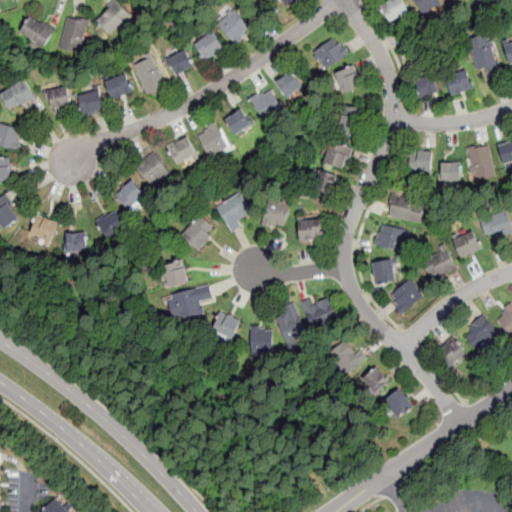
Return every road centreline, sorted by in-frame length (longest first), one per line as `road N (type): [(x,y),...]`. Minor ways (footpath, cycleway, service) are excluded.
road 1 (residential): [(459,423),(351,287),(350,228),(395,121),(382,58),(342,0)]
road 2 (residential): [(340,0),(217,89),(87,146),(70,165)]
road 3 (primary): [(197,511),(97,410),(0,339)]
road 4 (residential): [(511,389),(333,511)]
road 5 (primary): [(0,377),(80,437),(157,511)]
road 6 (residential): [(402,347),(453,302),(511,272)]
road 7 (residential): [(395,121),(455,123),(511,106)]
